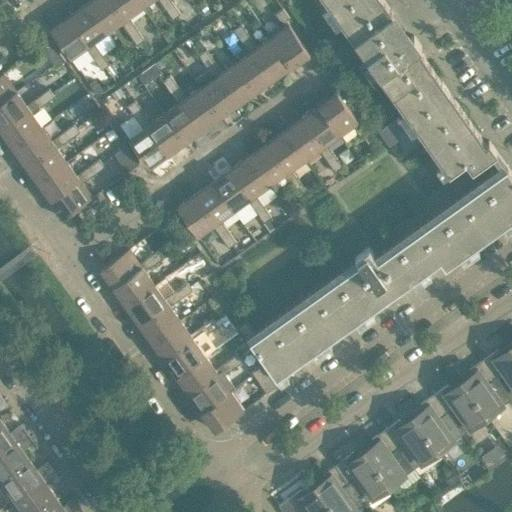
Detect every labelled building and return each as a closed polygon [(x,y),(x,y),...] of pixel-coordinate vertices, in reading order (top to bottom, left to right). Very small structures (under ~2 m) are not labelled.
[(124,18),(110,0),(88,0),(86,2),(107,31),(124,18)] [(142,6),(138,0),(110,0),(124,18),(142,6)] [(174,3),(171,0),(159,0),(166,9),(174,3)] [(398,20),(383,0),(326,0),(355,39),(360,47),(367,56),(404,29),(398,20)] [(107,31),(86,2),(68,15),(89,44),(107,31)] [(180,13),(174,3),(166,9),(172,18),(180,13)] [(289,17),(282,7),(275,13),(281,22),(289,17)] [(89,44),(68,15),(50,28),(71,57),(89,44)] [(138,29),(131,20),(123,25),(130,35),(138,29)] [(247,32),(241,23),(233,29),(240,38),(247,32)] [(310,52),(289,23),(271,36),(291,65),(310,52)] [(144,38),(138,29),(130,35),(136,44),(144,38)] [(428,62),(420,51),(418,48),(421,45),(413,34),(410,37),(404,29),(367,56),(391,90),(428,62)] [(254,42),(247,32),(240,38),(246,47),(254,42)] [(291,65),(271,36),(253,49),(274,78),(291,65)] [(60,52),(50,38),(40,45),(50,59),(60,52)] [(102,54),(96,45),(88,50),(95,60),(102,54)] [(212,58),(206,48),(198,54),(204,63),(212,58)] [(274,78),(253,49),(235,61),(256,90),(274,78)] [(65,60),(60,52),(50,59),(55,67),(65,60)] [(109,63),(102,54),(95,60),(101,69),(109,63)] [(219,67),(212,58),(204,63),(211,73),(219,67)] [(256,90),(235,61),(218,74),(238,103),(256,90)] [(462,109),(454,98),(428,62),(391,90),(424,136),(462,109)] [(0,101),(16,90),(3,72),(0,74),(0,101)] [(176,83),(170,74),(162,80),(169,89),(176,83)] [(238,103),(218,74),(200,87),(220,115),(238,103)] [(95,79),(89,83),(98,95),(104,90),(95,79)] [(183,93),(176,83),(169,89),(175,98),(183,93)] [(220,115),(200,87),(182,99),(203,128),(220,115)] [(54,95),(52,91),(49,88),(40,94),(45,102),(54,95)] [(0,128),(29,108),(16,90),(0,101),(0,128)] [(358,120),(337,91),(319,104),(340,133),(358,120)] [(45,102),(40,94),(30,101),(36,109),(45,102)] [(141,108),(135,99),(127,105),(133,114),(141,108)] [(203,128),(182,99),(164,112),(185,141),(203,128)] [(340,133),(319,104),(301,117),(322,145),(340,133)] [(13,146),(42,125),(29,108),(0,128),(13,146)] [(148,118),(141,108),(133,114),(140,123),(148,118)] [(485,142),(481,135),(462,109),(424,136),(449,171),(466,159),(472,168),(496,151),(489,140),(485,142)] [(185,141),(164,112),(147,125),(167,153),(185,141)] [(322,145),(301,117),(284,129),(305,158),(322,145)] [(390,143),(405,134),(395,118),(380,127),(390,143)] [(371,131),(364,121),(356,127),(363,136),(371,131)] [(80,130),(77,127),(74,123),(65,129),(70,137),(80,130)] [(25,163),(54,143),(42,125),(13,146),(25,163)] [(167,153),(147,125),(128,138),(149,167),(167,153)] [(70,137),(65,129),(55,136),(61,144),(70,137)] [(305,158),(284,129),(266,142),(287,171),(305,158)] [(287,171),(266,142),(248,154),(269,183),(287,171)] [(38,181),(67,160),(54,143),(25,163),(38,181)] [(335,156),(329,147),(321,152),(328,161),(335,156)] [(269,183),(248,154),(230,167),(251,196),(269,183)] [(342,165),(335,156),(328,161),(334,171),(342,165)] [(105,166),(102,162),(99,158),(90,164),(95,172),(105,166)] [(50,199),(79,178),(67,160),(38,181),(50,199)] [(95,172),(90,164),(80,171),(86,179),(95,172)] [(276,374),(427,267),(440,257),(445,264),(511,216),(511,172),(507,165),(377,257),(369,245),(355,255),(359,260),(250,338),(276,374)] [(251,196),(230,167),(213,180),(233,209),(251,196)] [(300,181),(294,172),(286,177),(292,187),(300,181)] [(64,217),(92,196),(79,178),(50,199),(64,217)] [(233,209),(213,180),(195,192),(216,221),(233,209)] [(307,190),(300,181),(292,187),(299,196),(307,190)] [(216,221),(195,192),(177,206),(197,234),(216,221)] [(264,207),(258,197),(250,203),(257,212),(264,207)] [(271,216),(264,207),(257,212),(263,222),(271,216)] [(229,232),(223,222),(215,228),(221,237),(229,232)] [(236,241),(229,232),(221,237),(228,247),(236,241)] [(167,254),(165,250),(162,246),(153,252),(158,260),(167,254)] [(113,286),(142,266),(129,247),(100,268),(113,286)] [(158,260),(153,252),(143,259),(149,267),(158,260)] [(126,304),(155,283),(142,266),(113,286),(126,304)] [(193,289),(190,285),(187,281),(178,288),(183,295),(193,289)] [(138,322),(167,301),(155,283),(126,304),(138,322)] [(183,295),(178,288),(168,294),(174,302),(183,295)] [(151,340),(180,319),(167,301),(138,322),(151,340)] [(218,325),(215,321),(213,317),(203,323),(209,331),(218,325)] [(164,357),(193,337),(180,319),(151,340),(164,357)] [(209,331),(203,323),(194,330),(200,338),(209,331)] [(176,375),(205,354),(193,337),(164,357),(176,375)] [(511,397),(511,347),(501,355),(496,348),(483,358),(511,398),(511,397)] [(243,360),(241,356),(238,352),(228,359),(234,366),(243,360)] [(189,393),(218,372),(205,354),(176,375),(189,393)] [(511,398),(483,358),(469,368),(474,375),(463,383),(487,415),(511,398)] [(234,366),(228,359),(219,365),(225,373),(234,366)] [(266,371),(261,364),(251,371),(257,378),(266,371)] [(276,385),(266,371),(257,378),(266,392),(276,385)] [(202,410),(230,390),(218,372),(189,393),(202,410)] [(487,415),(463,383),(453,390),(448,383),(434,393),(462,433),(487,415)] [(215,429),(244,408),(230,390),(202,410),(215,429)] [(462,433),(434,393),(420,403),(425,410),(415,418),(438,450),(462,433)] [(438,450),(415,418),(404,425),(399,418),(385,428),(414,467),(438,450)] [(511,420),(501,427),(511,444),(511,420)] [(0,451),(27,432),(21,423),(13,428),(15,431),(12,434),(3,421),(0,422),(0,451)] [(414,467),(385,428),(371,438),(376,445),(366,452),(389,485),(414,467)] [(0,479),(29,458),(23,449),(20,445),(24,443),(26,446),(34,441),(27,432),(0,451),(0,479)] [(389,485),(366,452),(355,460),(350,453),(336,463),(365,502),(389,485)] [(0,485),(10,500),(54,469),(47,460),(39,465),(42,469),(39,471),(29,458),(0,479),(0,485)] [(351,511),(365,502),(336,463),(323,473),(328,480),(317,487),(334,511),(351,511)] [(32,511),(56,495),(49,486),(47,482),(50,480),(53,483),(60,478),(54,469),(10,500),(18,511),(32,511)] [(334,511),(317,487),(306,495),(301,488),(287,498),(296,511),(334,511)] [(71,511),(80,506),(74,497),(66,502),(68,506),(65,508),(56,495),(32,511),(71,511)] [(295,511),(296,511),(287,498),(278,504),(284,511),(295,511)]
